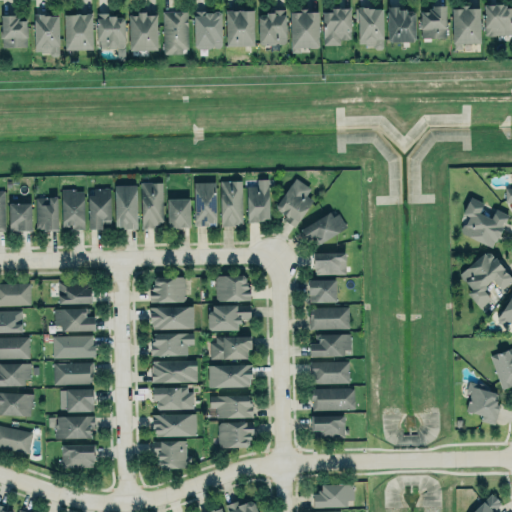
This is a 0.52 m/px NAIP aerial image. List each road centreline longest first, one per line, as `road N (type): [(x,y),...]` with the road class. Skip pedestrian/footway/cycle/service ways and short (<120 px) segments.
road 1 (residential): [(511,456),(240,469),(129,503),(89,501),(0,472)]
road 2 (residential): [(0,260),(280,255)]
road 3 (residential): [(280,255),(282,511)]
road 4 (residential): [(129,503),(120,258)]
